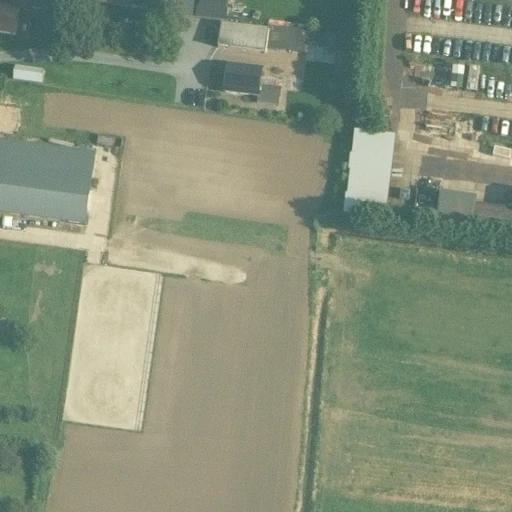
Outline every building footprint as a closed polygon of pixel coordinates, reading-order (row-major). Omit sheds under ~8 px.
[(0,8),(0,33),(15,36),(18,12),(54,18),(56,0),(10,0),(9,10),(0,8)] [(92,0),(92,4),(129,9),(164,14),(164,13),(192,18),(195,0),(92,0)] [(225,0),(224,9),(212,7),(211,12),(241,17),(244,0),(225,0)] [(220,26),(218,49),(265,56),(266,52),(308,57),(311,33),(268,28),(268,32),(220,26)] [(320,47),(335,48),(336,36),(320,35),(320,47)] [(463,92),(463,66),(433,65),(433,91),(463,92)] [(260,71),(227,67),(224,93),(257,97),(256,106),(278,109),(280,91),(272,89),(274,82),(259,81),(260,71)] [(464,93),(488,94),(490,68),(465,67),(464,93)] [(41,87),(42,72),(14,68),(12,83),(41,87)] [(0,127),(4,106),(0,105),(0,217),(104,231),(113,157),(0,141),(0,127)] [(354,133),(344,218),(382,223),(391,138),(354,133)]
